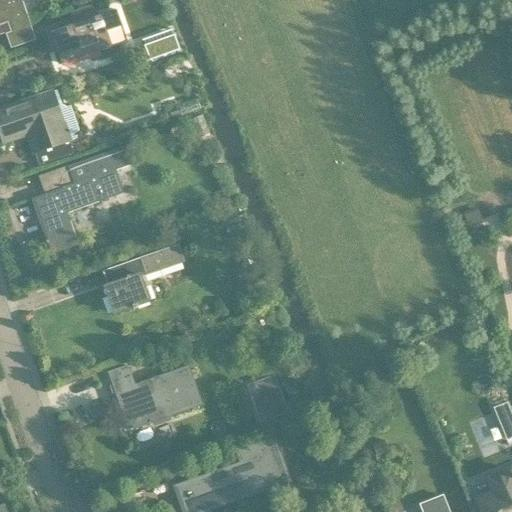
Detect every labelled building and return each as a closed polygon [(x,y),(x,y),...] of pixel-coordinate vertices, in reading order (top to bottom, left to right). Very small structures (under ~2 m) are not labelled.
[(10,49),(35,41),(20,0),(0,0),(0,25),(7,23),(10,32),(5,34),(10,49)] [(70,14),(74,25),(96,17),(92,6),(70,14)] [(61,65),(127,42),(116,10),(96,17),(74,25),(50,33),(61,65)] [(150,63),(181,53),(180,50),(181,50),(173,29),(142,40),(149,61),(150,63)] [(39,166),(73,154),(69,141),(52,92),(0,110),(0,134),(3,143),(27,134),(34,153),(39,166)] [(48,194),(32,199),(51,255),(78,246),(67,213),(124,194),(123,193),(115,171),(132,165),(125,147),(68,167),(68,166),(42,176),(48,194)] [(469,227),(481,223),(477,212),(464,216),(469,227)] [(140,276),(182,261),(177,246),(111,270),(115,283),(105,287),(115,316),(137,308),(136,306),(149,301),(140,276)] [(174,357),(122,376),(126,387),(124,388),(135,419),(171,406),(177,423),(214,410),(198,364),(179,371),(178,369),(181,368),(179,361),(176,362),(174,357)] [(282,399),(255,409),(260,422),(287,412),(282,399)] [(511,414),(507,403),(493,408),(508,443),(511,441),(511,414)] [(183,511),(208,511),(208,510),(266,489),(268,493),(290,485),(274,438),(236,451),(240,464),(174,487),(183,511)] [(383,441),(373,445),(374,446),(378,455),(387,451),(384,442),(383,441)] [(494,493),(477,499),(482,511),(511,511),(511,472),(511,470),(488,479),(494,493)] [(448,511),(442,496),(420,505),(422,511),(448,511)]
